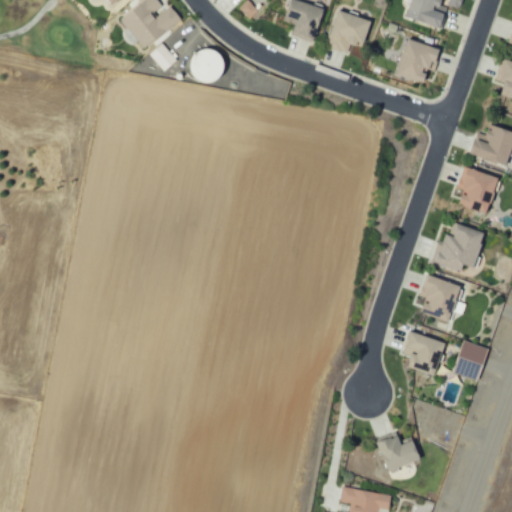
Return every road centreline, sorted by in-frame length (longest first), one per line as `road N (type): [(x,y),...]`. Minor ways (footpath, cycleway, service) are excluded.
road 1 (residential): [(492,0),(377,337),(371,396)]
road 2 (residential): [(190,0),(249,55),(447,130)]
